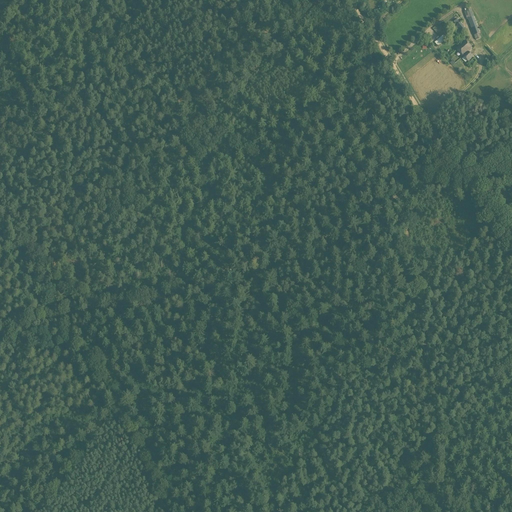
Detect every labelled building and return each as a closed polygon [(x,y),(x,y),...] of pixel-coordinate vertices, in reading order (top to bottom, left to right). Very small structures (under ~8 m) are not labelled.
[(481,33),(471,9),(464,12),(467,20),(468,20),(476,40),(481,38),(479,34),(481,33)] [(463,33),(466,30),(460,23),(457,26),(463,33)] [(438,47),(447,39),(443,35),(435,43),(438,47)] [(467,53),(471,50),(472,49),(465,41),(456,48),(463,56),(466,53),(467,53)] [(466,53),(463,56),(468,61),(473,57),(471,55),(473,53),(471,50),(467,53),(466,53)]
